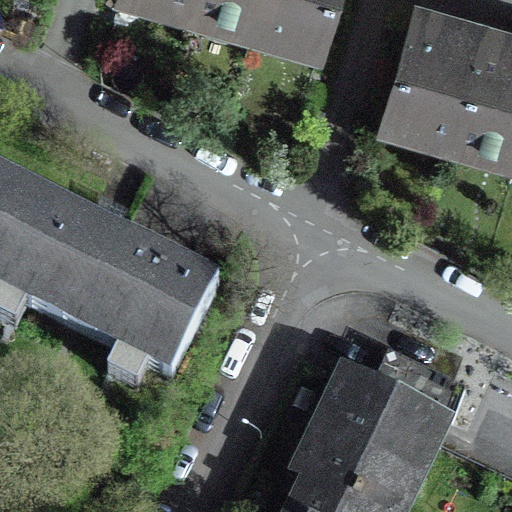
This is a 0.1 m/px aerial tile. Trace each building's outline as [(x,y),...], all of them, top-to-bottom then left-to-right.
[(123,0),(317,56),(333,0),(123,0)] [(414,11),(381,128),(511,165),(511,39),(447,21),(414,11)] [(0,298),(168,383),(215,291),(123,244),(0,182),(0,298)] [(386,359),(372,388),(439,424),(449,429),(462,396),(386,359)] [(396,511),(439,424),(372,388),(350,377),(325,429),(313,423),(299,452),(311,458),(284,511),(396,511)]
